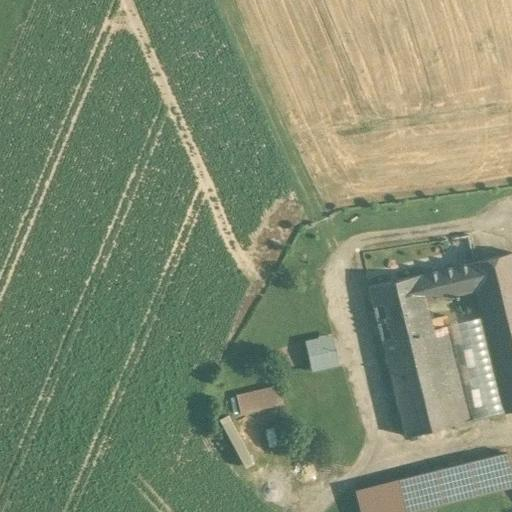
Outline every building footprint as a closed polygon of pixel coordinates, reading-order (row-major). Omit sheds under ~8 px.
[(511,252),(469,263),(475,291),(482,319),(505,413),(511,411),(511,252)] [(469,263),(420,275),(427,303),(475,291),(469,263)] [(433,330),(427,303),(420,275),(369,287),(382,343),(433,330)] [(449,327),(472,421),(505,413),(482,319),(449,327)] [(449,327),(433,330),(382,343),(405,437),(472,421),(449,327)] [(331,336),(305,342),(312,372),(338,366),(331,336)] [(277,386),(236,395),(241,415),(281,406),(277,386)] [(228,415),(219,421),(245,469),(254,464),(228,415)] [(511,471),(507,453),(356,491),(361,511),(411,511),(511,486),(511,471)]
